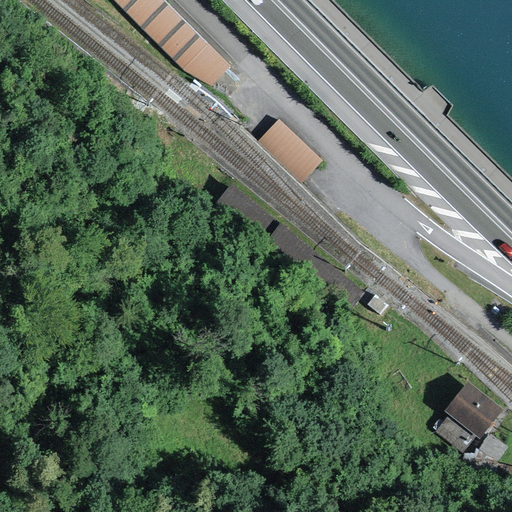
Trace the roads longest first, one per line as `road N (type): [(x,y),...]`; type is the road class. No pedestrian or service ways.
road 1 (primary): [(511,236),(275,0)]
road 2 (unclassified): [(184,0),(407,214)]
road 3 (primary): [(407,214),(511,286)]
